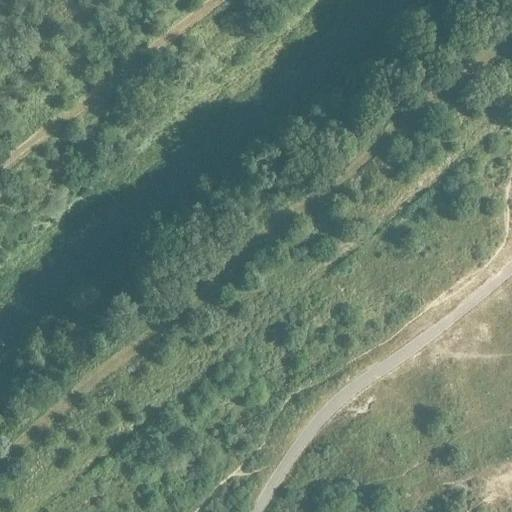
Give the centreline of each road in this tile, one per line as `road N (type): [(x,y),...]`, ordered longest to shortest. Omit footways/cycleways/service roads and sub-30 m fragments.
road 1 (track): [(0,465),(511,40)]
road 2 (unknown): [(511,178),(510,230),(489,255),(431,310),(284,409),(263,445),(194,511)]
road 3 (track): [(213,0),(0,170)]
